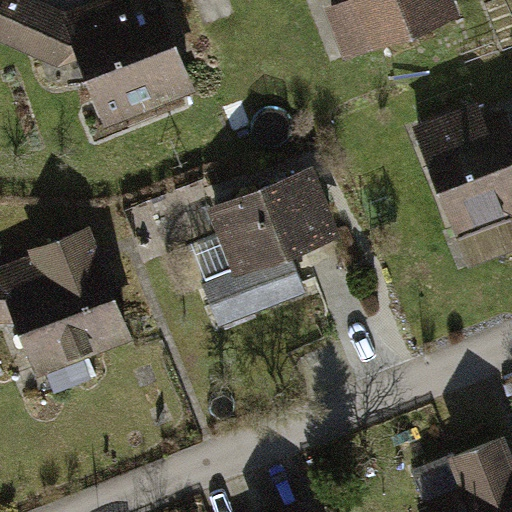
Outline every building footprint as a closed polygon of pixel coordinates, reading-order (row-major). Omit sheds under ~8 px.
[(109,0),(68,16),(70,21),(23,0),(7,0),(0,18),(0,30),(64,58),(82,52),(107,115),(191,81),(158,0),(150,0),(130,8),(126,0),(109,0)] [(447,0),(356,0),(357,1),(372,41),(451,10),(447,0)] [(372,41),(357,1),(334,11),(350,50),(372,41)] [(471,106),(419,127),(459,225),(463,224),(475,254),(511,238),(511,222),(506,207),(511,204),(511,130),(505,113),(478,124),(471,106)] [(309,170),(217,207),(227,232),(240,266),(208,279),(204,280),(221,323),(308,288),(291,247),(333,230),(309,170)] [(0,315),(19,316),(39,366),(127,330),(87,227),(36,248),(46,273),(11,288),(7,276),(0,276),(0,315)] [(240,266),(227,232),(194,245),(208,279),(240,266)] [(511,511),(511,466),(501,438),(458,455),(471,488),(425,506),(427,511),(511,511)]
